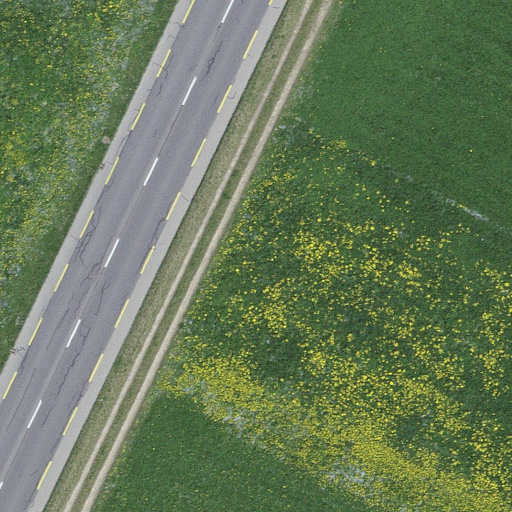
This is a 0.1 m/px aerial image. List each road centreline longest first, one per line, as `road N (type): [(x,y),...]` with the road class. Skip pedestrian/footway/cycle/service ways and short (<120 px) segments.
road 1 (track): [(317,0),(76,511)]
road 2 (primary): [(0,489),(233,0)]
